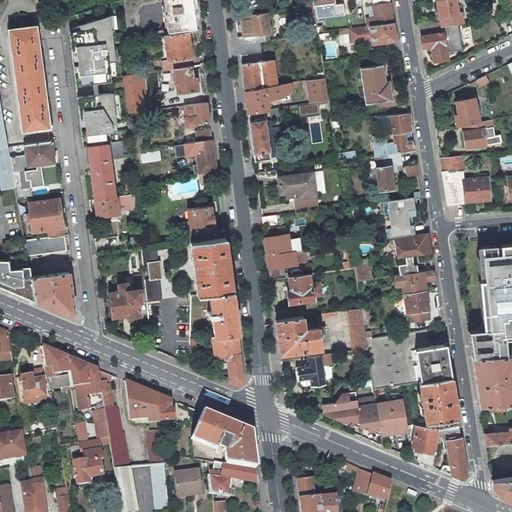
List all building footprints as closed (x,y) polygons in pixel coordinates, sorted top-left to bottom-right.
[(156,2),(163,1),(162,0),(123,0),(127,35),(140,33),(138,14),(143,6),(156,4),(156,2)] [(196,25),(192,0),(162,0),(163,1),(167,30),(196,25)] [(389,0),(371,0),(374,18),(367,19),(368,26),(393,22),(389,0)] [(455,0),(435,0),(438,11),(439,10),(441,24),(442,26),(457,24),(462,23),(459,9),(459,6),(457,6),(455,0)] [(327,5),(313,6),(314,11),(317,27),(322,26),(322,27),(322,28),(322,29),(322,30),(322,31),(323,32),(341,29),(350,28),(349,16),(340,17),(341,21),(330,23),(327,5)] [(266,12),(241,15),(243,36),(238,37),(239,44),(260,42),(265,41),(264,34),(269,33),(266,12)] [(110,16),(80,25),(81,31),(70,32),(72,54),(77,54),(78,65),(74,66),(76,86),(111,82),(109,61),(115,60),(110,16)] [(432,20),(418,22),(419,30),(434,27),(432,20)] [(350,28),(341,29),(343,47),(396,41),(393,22),(368,26),(350,28)] [(434,27),(419,30),(422,47),(431,45),(433,61),(447,58),(446,51),(445,45),(447,45),(446,42),(444,42),(443,33),(444,32),(444,29),(447,29),(447,31),(457,29),(458,29),(457,24),(442,26),(434,27)] [(22,130),(49,127),(36,25),(8,29),(22,130)] [(445,45),(446,51),(460,49),(457,29),(447,31),(447,29),(444,29),(444,32),(443,33),(444,42),(446,42),(447,45),(445,45)] [(191,57),(188,33),(164,36),(167,60),(189,57),(191,57)] [(260,42),(239,44),(240,54),(261,52),(260,42)] [(161,61),(162,70),(174,69),(191,66),(189,57),(167,60),(161,61)] [(273,60),(241,64),(245,90),(276,85),(273,60)] [(382,65),(360,68),(366,103),(392,100),(390,88),(386,88),(382,65)] [(192,78),(191,66),(174,69),(177,93),(197,90),(196,78),(192,78)] [(147,110),(143,73),(122,76),(127,113),(147,110)] [(485,75),(476,79),(479,86),(488,82),(485,75)] [(325,77),(309,80),(313,103),(328,100),(325,77)] [(276,85),(245,90),(248,113),(264,110),(267,110),(266,98),(282,95),(282,92),(290,91),(289,83),(276,85)] [(81,132),(83,147),(87,146),(107,143),(114,143),(113,135),(118,135),(113,93),(77,98),(80,120),(84,119),(86,131),(81,132)] [(463,124),(478,121),(474,97),(455,101),(458,114),(454,115),(456,125),(463,124)] [(196,123),(209,122),(206,102),(184,106),(186,117),(184,117),(185,126),(196,125),(196,123)] [(316,103),(298,105),(299,114),(317,112),(316,103)] [(3,172),(12,171),(9,157),(7,146),(0,104),(0,169),(1,173),(3,172)] [(264,110),(248,113),(254,162),(271,160),(264,110)] [(414,151),(409,117),(408,112),(376,116),(387,128),(391,127),(394,131),(396,133),(394,133),(396,143),(386,144),(385,135),(371,137),(374,156),(376,156),(387,154),(389,154),(414,151)] [(462,131),(465,148),(473,146),(474,150),(481,149),(480,145),(486,144),(485,137),(494,136),(493,126),(488,127),(487,120),(478,121),(463,124),(464,131),(462,131)] [(183,136),(184,144),(211,140),(210,130),(195,132),(195,134),(183,136)] [(43,185),(40,164),(54,162),(51,140),(24,144),(26,154),(9,157),(12,171),(17,198),(32,196),(31,187),(43,185)] [(215,171),(215,164),(213,152),(211,140),(184,144),(181,144),(174,145),(174,150),(182,149),(185,149),(186,155),(196,154),(197,164),(194,165),(193,165),(195,174),(199,174),(215,171)] [(114,143),(107,143),(109,159),(131,156),(130,152),(129,141),(118,142),(114,143)] [(87,146),(94,199),(115,197),(109,159),(107,143),(87,146)] [(183,159),(193,158),(194,165),(197,164),(196,154),(186,155),(185,149),(182,149),(183,159)] [(338,161),(355,159),(354,150),(336,153),(338,161)] [(393,188),(390,165),(389,154),(387,154),(376,156),(377,167),(375,168),(365,170),(368,190),(378,188),(378,189),(378,190),(393,188)] [(460,155),(440,157),(447,203),(464,202),(462,179),(460,155)] [(405,167),(403,168),(404,173),(406,173),(407,176),(418,175),(416,164),(405,166),(405,167)] [(4,200),(17,198),(12,171),(3,172),(7,187),(1,188),(4,200)] [(204,181),(216,179),(215,171),(199,174),(200,183),(204,182),(204,181)] [(312,172),(278,177),(280,193),(293,191),(296,212),(318,210),(315,195),(312,172)] [(487,177),(462,179),(464,202),(489,199),(487,177)] [(126,181),(127,195),(135,194),(134,185),(133,180),(126,181)] [(97,216),(118,213),(118,209),(136,207),(136,205),(135,194),(127,195),(124,195),(116,196),(115,197),(94,199),(97,216)] [(393,199),(379,201),(380,213),(383,212),(383,216),(386,215),(386,218),(389,218),(390,227),(385,228),(386,238),(394,237),(397,237),(414,234),(411,215),(415,214),(413,196),(393,199)] [(63,227),(59,198),(28,202),(29,213),(25,213),(26,221),(30,220),(32,231),(47,229),(63,227)] [(190,242),(215,239),(214,231),(210,205),(187,208),(189,222),(179,223),(181,244),(190,242)] [(276,215),(262,217),(263,226),(277,224),(276,215)] [(64,235),(63,227),(47,229),(48,237),(64,235)] [(398,265),(399,274),(407,273),(415,272),(418,272),(416,264),(413,264),(412,254),(430,252),(427,232),(414,234),(397,237),(394,237),(397,256),(404,255),(406,263),(398,265)] [(288,233),(264,237),(266,254),(300,249),(299,239),(298,238),(297,238),(289,239),(288,233)] [(66,250),(64,235),(48,237),(24,240),(25,248),(26,256),(66,250)] [(190,242),(197,295),(208,293),(231,290),(224,238),(215,239),(190,242)] [(350,242),(345,243),(348,269),(354,268),(353,262),(350,243),(350,242)] [(511,243),(499,245),(500,253),(495,254),(494,245),(481,247),(489,329),(468,331),(472,357),(505,355),(504,338),(511,337),(511,243)] [(157,261),(155,247),(141,249),(142,264),(147,263),(157,261)] [(300,249),(266,254),(270,279),(285,277),(283,267),(277,268),(277,265),(297,262),(296,259),(299,258),(298,255),(310,253),(309,248),(300,249)] [(0,285),(35,300),(30,277),(29,267),(18,268),(16,255),(6,256),(7,259),(0,259),(0,285)] [(354,268),(357,280),(369,279),(367,260),(353,262),(354,268)] [(147,263),(149,279),(158,278),(160,278),(161,277),(159,262),(159,261),(157,261),(147,263)] [(394,275),(388,276),(389,285),(396,285),(435,279),(433,269),(418,272),(415,272),(407,273),(399,274),(394,275)] [(69,272),(30,277),(35,300),(68,314),(74,310),(69,272)] [(309,274),(288,277),(290,290),(287,291),(289,303),(313,299),(313,296),(321,295),(319,282),(310,284),(309,274)] [(127,290),(139,288),(140,301),(146,300),(144,279),(144,275),(133,276),(125,277),(116,278),(117,284),(126,283),(127,290)] [(149,279),(144,279),(146,300),(146,301),(161,299),(158,278),(149,279)] [(126,317),(139,315),(138,301),(140,301),(139,288),(127,290),(126,283),(117,284),(118,291),(109,292),(111,316),(126,314),(126,317)] [(211,315),(214,336),(237,333),(231,290),(208,293),(211,311),(207,312),(208,315),(211,315)] [(428,310),(425,290),(404,293),(396,294),(399,314),(407,313),(408,322),(430,319),(428,310)] [(361,308),(363,323),(370,322),(368,307),(361,308)] [(361,308),(347,310),(352,350),(353,350),(363,349),(367,348),(366,339),(364,331),(363,323),(361,308)] [(289,309),(274,311),(275,320),(290,318),(289,309)] [(290,318),(275,320),(279,354),(321,348),(319,334),(325,334),(324,326),(307,328),(307,329),(304,330),(302,316),(290,318)] [(10,352),(7,332),(0,328),(0,361),(12,362),(10,352)] [(228,376),(227,381),(236,385),(243,381),(237,333),(214,336),(217,360),(226,359),(227,362),(227,367),(228,376)] [(430,346),(414,349),(419,381),(451,376),(445,344),(430,346)] [(66,356),(42,346),(47,378),(55,377),(54,374),(68,371),(66,356)] [(323,354),(294,358),(297,379),(300,378),(300,381),(301,384),(302,385),(305,385),(310,385),(311,385),(324,384),(321,361),(324,360),(323,354)] [(505,355),(472,357),(480,405),(491,404),(511,402),(511,384),(508,385),(508,368),(508,366),(510,366),(510,365),(510,354),(505,355)] [(75,385),(79,411),(90,409),(90,408),(89,400),(88,395),(88,393),(90,392),(89,382),(87,365),(71,358),(66,356),(68,371),(69,374),(71,386),(75,385)] [(89,382),(90,392),(88,393),(88,395),(89,400),(96,399),(95,394),(101,393),(99,382),(97,369),(87,365),(89,382)] [(31,375),(20,377),(24,401),(35,399),(35,397),(45,395),(41,369),(30,371),(31,375)] [(112,376),(97,369),(99,382),(105,381),(109,383),(112,376)] [(55,377),(47,378),(49,390),(71,387),(71,386),(69,374),(55,377)] [(419,381),(418,382),(420,395),(418,396),(418,399),(421,399),(422,404),(419,405),(420,408),(422,408),(425,422),(457,417),(451,376),(419,381)] [(0,400),(12,398),(9,377),(0,378),(0,400)] [(103,403),(104,408),(112,406),(108,384),(106,385),(105,381),(99,382),(101,393),(103,403)] [(157,394),(125,381),(129,419),(144,418),(144,421),(147,420),(147,423),(155,422),(156,427),(160,427),(159,421),(157,394)] [(350,392),(342,393),(335,402),(324,403),(325,413),(343,421),(344,419),(351,418),(351,422),(359,421),(360,426),(368,425),(368,430),(379,428),(375,403),(374,396),(356,399),(354,388),(349,388),(350,392)] [(170,400),(157,394),(159,421),(163,421),(164,427),(171,426),(171,420),(173,420),(172,409),(171,409),(170,400)] [(406,425),(402,399),(389,401),(394,435),(401,434),(400,431),(407,431),(406,425)] [(379,428),(380,434),(386,433),(387,436),(394,435),(389,401),(375,403),(379,428)] [(491,404),(480,405),(481,413),(492,412),(491,404)] [(112,406),(104,408),(104,409),(106,422),(109,437),(114,468),(129,467),(128,461),(123,433),(121,433),(118,412),(114,405),(112,406)] [(190,422),(197,425),(202,413),(194,410),(190,422)] [(242,430),(202,413),(197,425),(192,439),(216,450),(215,452),(220,454),(222,450),(224,451),(226,465),(255,470),(250,433),(242,430)] [(106,422),(96,424),(98,439),(109,437),(106,422)] [(83,423),(76,424),(80,442),(81,442),(87,441),(83,423)] [(459,425),(439,430),(438,437),(445,435),(450,465),(444,466),(440,470),(463,479),(467,475),(459,425)] [(439,430),(416,426),(412,449),(421,451),(421,454),(434,456),(438,437),(439,430)] [(509,432),(484,433),(486,444),(511,442),(511,427),(508,427),(509,432)] [(147,432),(150,465),(163,463),(163,454),(162,444),(160,431),(147,432)] [(22,432),(0,435),(0,459),(5,458),(4,455),(9,455),(14,457),(26,455),(22,432)] [(74,471),(75,476),(74,477),(74,478),(75,478),(77,484),(89,482),(88,477),(102,475),(99,459),(95,440),(87,441),(81,442),(85,460),(72,462),(74,470),(73,470),(73,471),(74,471)] [(68,464),(65,445),(59,446),(63,465),(68,464)] [(229,478),(257,483),(255,470),(226,465),(214,462),(212,471),(209,470),(212,491),(226,494),(229,478)] [(167,508),(165,476),(163,463),(150,465),(154,509),(167,508)] [(31,483),(35,511),(46,511),(39,467),(28,468),(30,477),(31,483)] [(131,511),(138,511),(130,467),(129,467),(114,468),(120,504),(121,511),(131,511)] [(334,480),(333,468),(323,468),(324,480),(334,480)] [(198,470),(174,472),(176,495),(185,493),(186,495),(201,493),(198,470)] [(511,477),(510,476),(491,479),(492,485),(500,495),(511,500),(511,477)] [(311,478),(296,480),(299,500),(311,499),(313,498),(313,495),(312,486),(311,478)] [(23,498),(25,511),(35,511),(31,483),(26,484),(21,485),(20,485),(21,487),(23,498)] [(13,511),(9,487),(0,488),(0,511),(13,511)] [(57,500),(59,511),(70,511),(68,496),(67,489),(53,491),(55,501),(57,500)] [(321,494),(313,495),(313,498),(311,499),(313,511),(335,511),(335,495),(321,497),(321,494)] [(313,511),(311,499),(299,500),(300,511),(313,511)] [(224,511),(223,502),(213,503),(214,511),(224,511)]
